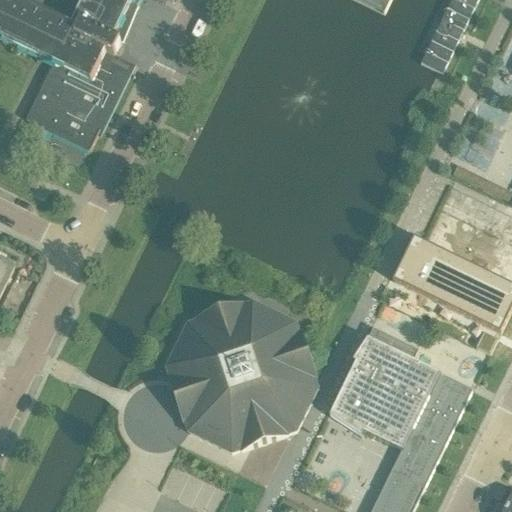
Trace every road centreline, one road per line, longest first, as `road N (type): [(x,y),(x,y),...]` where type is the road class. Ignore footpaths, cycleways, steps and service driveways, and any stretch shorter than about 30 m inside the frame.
road 1 (residential): [(80,249),(199,0)]
road 2 (residential): [(0,413),(80,249)]
